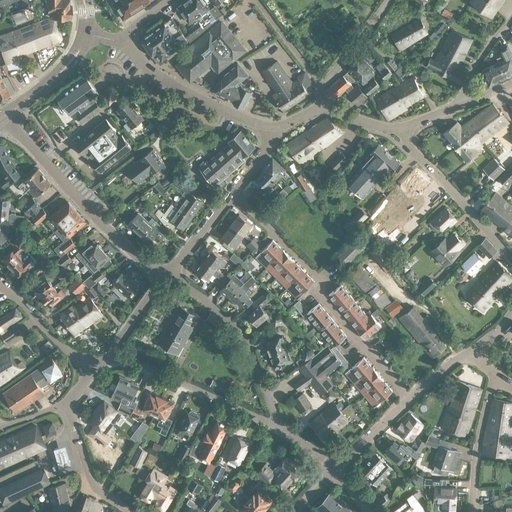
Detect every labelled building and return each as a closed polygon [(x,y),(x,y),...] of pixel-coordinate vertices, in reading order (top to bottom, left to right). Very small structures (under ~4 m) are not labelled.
[(68,5),(68,0),(21,0),(22,4),(34,4),(34,0),(45,0),(45,9),(48,9),(48,12),(52,12),(51,18),(71,18),(71,5),(68,5)] [(114,0),(115,1),(112,3),(123,20),(145,6),(144,5),(150,2),(149,1),(150,0),(114,0)] [(202,0),(186,0),(177,7),(189,23),(197,18),(202,24),(203,23),(204,25),(210,21),(209,19),(213,16),(208,10),(209,9),(202,0)] [(470,0),(469,2),(492,18),(504,0),(470,0)] [(218,18),(222,15),(219,10),(216,5),(209,10),(216,19),(218,18)] [(453,13),(444,8),(441,14),(450,19),(453,13)] [(12,14),(16,25),(27,20),(23,10),(12,14)] [(183,33),(172,17),(140,39),(149,51),(172,36),(174,39),(183,33)] [(47,19),(33,24),(24,27),(33,50),(61,39),(55,22),(47,19)] [(400,50),(428,33),(420,19),(391,34),(400,50)] [(247,50),(221,20),(186,48),(190,53),(175,64),(190,82),(211,65),(218,74),(247,50)] [(195,24),(183,33),(188,40),(204,28),(199,21),(195,24)] [(24,27),(0,36),(0,49),(5,64),(19,59),(18,56),(33,50),(24,27)] [(431,58),(426,66),(461,84),(469,70),(460,65),(473,39),(452,30),(440,53),(438,52),(434,60),(431,58)] [(432,41),(438,35),(435,33),(434,31),(428,37),(432,41)] [(172,36),(149,51),(157,63),(188,40),(183,33),(174,39),(172,36)] [(502,51),(505,58),(498,61),(505,78),(511,74),(511,57),(511,56),(511,55),(511,53),(507,43),(500,47),(502,51)] [(505,58),(502,51),(495,55),(498,61),(505,58)] [(360,58),(348,69),(351,72),(349,74),(354,79),(356,77),(361,82),(374,68),(363,58),(362,60),(360,58)] [(380,72),(386,66),(379,58),(375,61),(378,65),(376,67),(380,72)] [(398,68),(390,59),(385,64),(393,73),(398,68)] [(277,61),(262,70),(277,92),(273,95),(284,110),(314,90),(306,72),(297,77),(298,79),(292,83),(277,61)] [(498,61),(481,70),(488,83),(492,84),(505,78),(498,61)] [(237,84),(238,85),(240,82),(248,75),(238,62),(221,76),(213,92),(229,100),(237,84)] [(386,66),(380,72),(379,73),(386,80),(393,74),(386,66)] [(402,74),(398,68),(393,73),(397,79),(402,74)] [(343,75),(325,91),(333,101),(346,90),(348,93),(347,93),(357,106),(358,106),(368,97),(357,84),(354,87),(347,80),(348,79),(351,82),(354,82),(355,80),(347,72),(343,76),(343,75)] [(0,99),(10,94),(0,75),(0,99)] [(95,102),(92,98),(99,93),(86,76),(57,97),(61,102),(58,105),(57,107),(61,111),(63,111),(66,109),(70,115),(81,106),(84,110),(81,113),(85,119),(101,108),(96,102),(95,102)] [(413,76),(395,87),(401,98),(406,107),(411,104),(413,103),(424,96),(413,76)] [(361,87),(369,96),(380,86),(374,79),(365,87),(363,85),(361,87)] [(237,84),(229,100),(233,102),(232,102),(244,108),(245,106),(247,107),(249,101),(248,100),(252,91),(241,85),(240,86),(238,85),(237,84)] [(395,87),(375,98),(382,109),(400,99),(400,98),(401,98),(395,87)] [(400,98),(400,99),(382,109),(388,120),(407,108),(406,107),(401,98),(400,98)] [(144,118),(129,100),(117,110),(131,128),(144,118)] [(477,129),(486,140),(510,122),(493,103),(469,120),(477,129)] [(85,119),(81,113),(76,117),(81,123),(85,119)] [(76,142),(86,155),(88,153),(92,158),(91,159),(101,172),(132,147),(122,134),(120,136),(116,131),(117,130),(107,117),(76,142)] [(324,146),(342,133),(327,118),(306,132),(313,140),(320,149),(324,146)] [(477,129),(469,120),(461,126),(457,121),(443,132),(455,147),(477,129)] [(158,131),(155,129),(149,134),(152,137),(158,131)] [(486,140),(477,129),(455,147),(467,162),(479,152),(477,150),(483,145),(482,143),(486,140)] [(228,141),(229,143),(243,157),(255,146),(241,130),(228,141)] [(313,140),(306,132),(286,145),(293,155),(313,140)] [(136,145),(140,151),(150,143),(145,138),(136,145)] [(320,149),(313,140),(293,155),(301,165),(312,158),(313,154),(320,149)] [(229,143),(223,148),(239,165),(245,160),(243,157),(229,143)] [(356,191),(390,153),(379,143),(370,152),(373,155),(362,166),(365,168),(349,185),(356,191)] [(13,161),(5,144),(0,146),(0,171),(4,178),(0,181),(0,183),(4,189),(10,184),(10,183),(22,174),(13,161)] [(153,148),(127,169),(138,183),(157,168),(159,171),(161,172),(166,168),(166,166),(164,163),(165,162),(153,148)] [(239,165),(223,148),(215,156),(230,173),(239,165)] [(330,164),(326,168),(333,174),(336,171),(348,159),(342,152),(329,164),(330,164)] [(400,162),(390,153),(356,191),(364,198),(390,170),(391,172),(400,162)] [(223,179),(230,173),(215,156),(208,162),(223,179)] [(286,182),(291,177),(285,171),(286,170),(273,157),(261,170),(263,172),(264,170),(278,183),(282,178),(286,182)] [(495,178),(504,170),(494,159),(485,168),(495,178)] [(223,179),(208,162),(207,160),(199,167),(215,186),(223,179)] [(511,180),(511,163),(497,179),(505,187),(511,180)] [(52,182),(39,167),(37,169),(34,168),(28,174),(28,177),(18,185),(25,192),(28,190),(35,197),(52,182)] [(416,168),(399,186),(412,199),(406,206),(412,212),(422,201),(418,198),(432,183),(416,168)] [(264,170),(263,172),(256,179),(268,190),(272,186),(274,188),(278,184),(278,183),(264,170)] [(309,187),(301,174),(294,178),(303,191),(309,187)] [(172,182),(171,183),(177,187),(184,191),(182,194),(185,196),(177,208),(192,218),(204,202),(190,192),(189,192),(194,184),(181,175),(172,182)] [(170,182),(167,179),(161,183),(164,187),(170,182)] [(158,182),(154,186),(160,192),(164,188),(158,182)] [(292,190),(288,184),(283,188),(283,189),(288,194),(292,190)] [(317,200),(309,187),(303,191),(313,206),(317,200)] [(288,194),(283,189),(278,194),(282,199),(288,194)] [(511,204),(495,191),(480,209),(502,228),(511,216),(511,204)] [(21,206),(27,213),(29,215),(29,216),(30,216),(31,215),(33,217),(42,208),(32,197),(21,206)] [(0,199),(0,219),(23,222),(24,215),(16,215),(15,213),(11,213),(10,214),(9,214),(10,200),(0,199)] [(77,211),(67,201),(50,216),(60,227),(77,211)] [(155,213),(163,223),(163,224),(172,230),(176,224),(184,229),(192,218),(177,208),(171,204),(164,213),(158,209),(155,213)] [(450,226),(458,219),(446,207),(432,219),(429,223),(438,232),(448,224),(450,226)] [(44,210),(43,208),(32,218),(37,225),(49,215),(46,212),(44,210)] [(360,215),(356,218),(361,223),(368,215),(362,209),(358,213),(360,215)] [(87,222),(77,211),(60,227),(69,237),(87,222)] [(138,234),(149,221),(138,212),(127,224),(129,226),(129,227),(131,230),(133,229),(138,234)] [(151,218),(149,221),(138,234),(143,238),(143,240),(145,242),(147,241),(148,243),(153,237),(158,241),(164,235),(159,231),(163,227),(156,221),(159,218),(156,214),(151,218)] [(239,214),(230,225),(244,236),(253,224),(239,214)] [(511,216),(502,228),(511,236),(511,216)] [(23,222),(0,219),(0,239),(8,240),(8,234),(9,226),(18,227),(18,226),(19,226),(23,222)] [(244,236),(230,225),(221,236),(235,247),(244,236)] [(382,235),(374,226),(369,231),(385,252),(392,246),(385,238),(387,237),(384,234),(382,235)] [(431,250),(444,265),(458,251),(457,249),(463,243),(454,233),(447,239),(445,237),(431,250)] [(345,266),(367,245),(358,235),(336,256),(345,266)] [(19,236),(18,236),(12,242),(16,247),(2,260),(10,268),(24,254),(21,251),(28,245),(19,236)] [(255,237),(251,241),(257,247),(261,243),(255,237)] [(485,237),(477,245),(489,257),(496,251),(497,250),(485,237)] [(76,244),(71,239),(61,247),(66,252),(76,244)] [(257,247),(252,252),(251,252),(266,267),(283,250),(273,240),(261,251),(257,247)] [(87,263),(103,249),(97,243),(96,244),(93,241),(82,251),(81,250),(76,254),(85,264),(87,263)] [(257,247),(251,241),(246,245),(252,252),(257,247)] [(377,244),(369,251),(389,274),(397,267),(377,244)] [(106,253),(103,249),(87,263),(94,271),(98,268),(99,269),(103,264),(106,267),(112,262),(109,259),(110,258),(110,257),(111,255),(108,252),(106,253)] [(207,256),(204,260),(216,269),(219,265),(222,268),(227,262),(223,259),(224,259),(212,249),(211,250),(210,249),(206,255),(207,256)] [(283,250),(266,267),(277,277),(294,261),(294,260),(283,249),(283,250)] [(474,252),(461,264),(471,274),(484,262),(474,252)] [(64,266),(72,259),(67,253),(59,259),(64,266)] [(24,254),(10,268),(18,276),(18,277),(36,261),(30,255),(28,258),(24,254)] [(232,254),(230,256),(228,259),(239,267),(240,265),(243,261),(232,254)] [(404,261),(399,254),(394,258),(399,265),(404,261)] [(44,259),(39,262),(42,265),(36,269),(39,272),(40,271),(41,271),(49,265),(44,259)] [(220,272),(216,269),(204,260),(201,264),(199,263),(195,268),(196,269),(196,270),(208,279),(212,274),(215,276),(220,272)] [(294,261),(277,277),(287,288),(304,271),(294,261)] [(465,295),(483,311),(511,278),(511,275),(496,261),(465,295)] [(68,273),(63,267),(56,273),(61,279),(68,273)] [(92,276),(97,282),(105,276),(100,270),(92,276)] [(138,285),(139,283),(135,279),(133,280),(129,277),(128,278),(122,273),(121,274),(116,270),(105,282),(112,290),(117,285),(128,296),(138,286),(138,285)] [(40,271),(39,272),(34,276),(37,279),(30,284),(40,296),(53,285),(41,271),(40,271)] [(248,271),(243,276),(247,280),(252,275),(248,271)] [(314,281),(304,271),(287,288),(298,298),(314,281)] [(220,272),(215,276),(212,280),(217,284),(225,276),(220,272)] [(227,282),(221,289),(222,290),(221,291),(226,296),(227,294),(231,298),(241,286),(247,280),(243,276),(240,279),(233,273),(226,281),(227,282)] [(92,276),(91,274),(83,281),(90,288),(92,286),(97,282),(92,276)] [(241,286),(231,298),(234,301),(233,302),(238,307),(239,306),(240,306),(244,302),(249,306),(253,301),(249,297),(251,295),(250,295),(254,291),(249,287),(256,280),(252,275),(247,280),(241,286)] [(86,286),(78,277),(69,286),(77,295),(86,286)] [(418,289),(424,296),(437,284),(430,277),(418,289)] [(98,281),(97,282),(92,286),(101,297),(107,292),(98,281)] [(342,311),(355,300),(341,284),(329,294),(342,311)] [(53,285),(40,296),(51,308),(66,295),(61,289),(58,291),(53,285)] [(92,286),(90,288),(87,290),(93,298),(98,294),(92,286)] [(392,302),(384,292),(373,300),(381,310),(392,302)] [(252,305),(256,309),(248,316),(256,326),(270,315),(266,310),(264,312),(260,308),(268,301),(267,301),(270,298),(266,293),(257,299),(258,300),(252,305)] [(90,297),(76,307),(88,324),(103,314),(90,297)] [(397,298),(385,307),(392,316),(403,307),(397,298)] [(302,304),(299,300),(294,304),(297,308),(302,304)] [(355,300),(342,311),(355,327),(368,316),(366,313),(355,300)] [(308,311),(306,313),(320,330),(333,319),(319,303),(308,311)] [(157,343),(178,355),(200,317),(179,304),(157,343)] [(88,324),(76,307),(75,307),(72,306),(60,315),(74,335),(88,324)] [(432,358),(446,346),(431,328),(436,324),(427,314),(423,317),(414,306),(399,318),(432,358)] [(303,316),(306,313),(308,311),(305,307),(300,312),(303,316)] [(15,309),(0,319),(0,324),(3,329),(21,318),(15,309)] [(210,314),(204,321),(217,332),(215,334),(218,336),(213,342),(220,348),(224,343),(228,346),(234,340),(230,336),(231,335),(225,328),(227,326),(211,312),(210,314)] [(368,316),(355,327),(365,339),(381,326),(371,314),(368,316)] [(277,315),(273,319),(270,323),(274,327),(281,320),(277,315)] [(396,324),(391,318),(388,321),(393,327),(396,324)] [(335,345),(346,336),(333,319),(320,330),(334,346),(335,345)] [(21,333),(16,325),(1,335),(6,343),(21,333)] [(268,355),(287,348),(282,336),(265,343),(267,348),(266,349),(268,355)] [(45,343),(41,347),(47,354),(52,350),(45,343)] [(312,358),(304,363),(298,367),(305,376),(294,384),(299,391),(311,382),(323,372),(327,376),(340,364),(341,362),(327,345),(315,355),(312,358)] [(334,346),(331,348),(336,354),(340,351),(335,345),(334,346)] [(287,348),(268,355),(271,360),(272,360),(276,369),(281,367),(281,365),(292,361),(287,348)] [(312,358),(315,355),(311,350),(300,357),(300,358),(296,361),(299,366),(304,362),(304,363),(312,358)] [(16,365),(7,351),(0,356),(0,382),(24,367),(20,362),(16,365)] [(340,351),(336,354),(341,360),(345,357),(340,351)] [(341,362),(340,364),(342,366),(348,361),(345,357),(341,360),(342,362),(341,362)] [(352,366),(346,371),(345,372),(355,384),(373,368),(364,357),(352,366)] [(40,366),(51,381),(62,373),(52,358),(40,366)] [(345,370),(351,365),(348,361),(342,366),(345,370)] [(373,368),(355,384),(365,396),(383,380),(373,368)] [(39,369),(30,375),(3,394),(16,413),(43,394),(39,388),(48,382),(39,369)] [(323,372),(311,382),(321,395),(334,385),(327,376),(323,372)] [(335,372),(332,374),(332,377),(335,381),(338,381),(341,379),(341,376),(338,372),(335,372)] [(117,384),(111,398),(120,402),(126,405),(134,408),(135,409),(136,407),(136,405),(139,400),(140,398),(137,396),(135,399),(133,398),(139,386),(128,381),(128,380),(124,377),(123,379),(119,377),(116,383),(117,384)] [(227,386),(213,379),(209,386),(223,393),(227,386)] [(383,380),(365,396),(374,407),(392,391),(383,380)] [(481,389),(457,381),(442,428),(466,436),(481,389)] [(154,415),(162,397),(150,391),(145,403),(139,400),(136,405),(136,407),(142,410),(143,409),(147,411),(154,415)] [(302,412),(311,405),(303,393),(293,399),(302,412)] [(174,402),(162,397),(154,415),(160,418),(157,425),(162,427),(159,432),(166,435),(173,420),(167,418),(174,402)] [(511,429),(511,401),(493,398),(487,425),(511,429)] [(117,411),(104,400),(101,404),(100,403),(95,410),(110,421),(117,411)] [(336,404),(341,410),(346,407),(340,401),(336,404)] [(126,405),(120,402),(118,409),(131,415),(134,408),(126,405)] [(341,410),(336,404),(334,402),(310,422),(324,439),(325,439),(329,442),(333,438),(330,434),(333,432),(326,423),(341,410)] [(326,423),(333,432),(349,419),(347,417),(355,410),(349,404),(346,407),(341,410),(326,423)] [(138,419),(142,410),(136,407),(135,409),(134,408),(131,415),(130,415),(137,419),(138,419)] [(95,410),(90,416),(91,417),(88,421),(102,432),(105,435),(114,424),(110,421),(95,410)] [(179,421),(174,433),(180,436),(181,435),(189,438),(199,417),(198,416),(198,415),(197,413),(192,410),(190,411),(189,412),(187,411),(181,422),(179,421)] [(418,434),(425,424),(410,413),(403,422),(402,421),(395,430),(411,442),(415,436),(418,434)] [(197,438),(189,453),(199,458),(199,459),(208,464),(209,464),(211,462),(229,425),(217,419),(211,431),(208,429),(203,441),(197,438)] [(47,436),(56,432),(52,422),(43,426),(47,436)] [(140,424),(133,433),(140,439),(146,429),(140,424)] [(0,459),(3,467),(46,448),(37,425),(0,441),(0,459)] [(511,433),(511,429),(487,425),(483,440),(482,453),(508,457),(511,433)] [(434,427),(430,434),(431,435),(436,436),(439,428),(434,427)] [(429,434),(425,442),(424,443),(437,447),(440,438),(429,434)] [(237,436),(227,457),(240,464),(250,442),(249,442),(249,440),(245,438),(243,439),(237,436)] [(424,443),(425,442),(418,438),(417,440),(415,439),(411,447),(419,451),(420,452),(424,443)] [(394,440),(384,452),(396,462),(407,449),(401,443),(399,445),(398,444),(394,440)] [(162,445),(155,442),(152,449),(159,452),(162,445)] [(192,448),(185,444),(177,459),(184,462),(192,448)] [(60,467),(71,464),(66,445),(54,448),(60,467)] [(439,445),(433,464),(454,471),(458,459),(459,460),(461,452),(439,445)] [(140,467),(148,451),(138,446),(130,463),(140,467)] [(416,456),(419,451),(411,447),(409,446),(407,449),(410,451),(409,452),(411,454),(412,453),(416,456)] [(376,452),(368,461),(385,477),(393,468),(376,452)] [(276,475),(272,471),(264,465),(256,474),(266,482),(272,476),(272,477),(284,487),(292,479),(294,480),(300,473),(283,458),(277,465),(282,469),(276,475)] [(385,477),(368,461),(360,470),(377,486),(385,477)] [(209,464),(208,464),(204,472),(210,476),(216,465),(211,462),(209,464)] [(211,476),(219,480),(226,466),(217,462),(211,476)] [(197,470),(191,466),(184,477),(190,481),(197,470)] [(168,475),(173,478),(177,472),(172,469),(168,475)] [(11,484),(0,489),(0,494),(5,504),(40,488),(48,484),(42,470),(11,484)] [(167,477),(168,476),(163,473),(162,474),(155,470),(153,474),(150,472),(145,479),(149,481),(139,497),(144,500),(145,497),(152,502),(167,477)] [(167,477),(152,502),(160,506),(158,509),(163,511),(176,489),(171,486),(174,480),(168,476),(167,477)] [(198,494),(204,485),(192,478),(187,487),(198,494)] [(234,478),(231,482),(238,488),(241,484),(234,478)] [(448,488),(448,487),(442,487),(443,478),(437,478),(436,485),(431,484),(430,493),(436,493),(435,509),(454,510),(455,501),(456,501),(457,488),(448,488)] [(269,504),(272,500),(264,493),(268,489),(259,480),(251,489),(254,492),(249,498),(264,511),(269,504)] [(238,488),(231,482),(227,486),(234,492),(238,488)] [(71,511),(66,488),(68,487),(67,483),(48,488),(53,508),(50,508),(51,511),(71,511)] [(226,487),(220,484),(216,492),(222,495),(226,487)] [(320,511),(353,511),(330,491),(316,508),(320,511)] [(262,511),(264,511),(249,498),(244,494),(239,500),(242,502),(238,506),(240,508),(240,509),(243,511),(262,511)] [(82,495),(82,497),(76,511),(84,511),(90,498),(82,495)] [(212,499),(204,511),(213,511),(222,500),(220,498),(215,495),(212,499)] [(384,495),(372,505),(377,511),(378,511),(390,502),(384,495)] [(397,506),(390,511),(415,511),(419,509),(415,503),(412,505),(407,498),(397,505),(397,506)] [(198,511),(197,511),(198,509),(193,506),(195,503),(189,499),(187,502),(186,502),(179,511),(198,511)]
